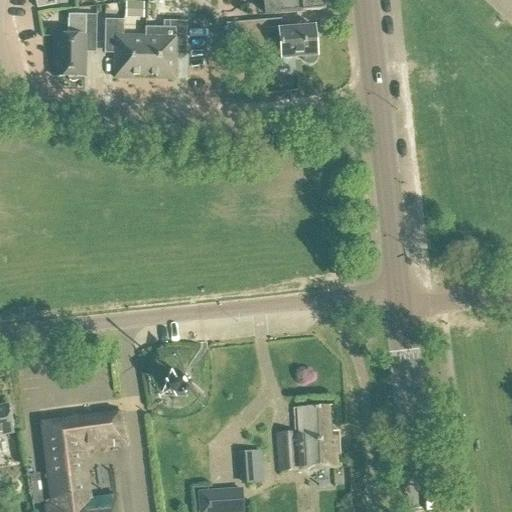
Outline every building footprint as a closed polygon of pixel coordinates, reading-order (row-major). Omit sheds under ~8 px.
[(34,0),(36,10),(55,6),(53,0),(34,0)] [(264,0),(265,16),(324,12),(323,0),(264,0)] [(125,5),(125,21),(141,21),(142,6),(125,5)] [(66,17),(66,37),(54,37),(53,78),(66,79),(68,82),(71,84),(74,84),(77,82),(79,79),(84,79),(84,56),(96,56),(96,46),(96,17),(66,17)] [(132,77),(144,77),(145,39),(123,39),(123,22),(104,21),(104,47),(104,56),(115,57),(114,80),(132,80),(132,77)] [(242,53),(279,50),(280,62),(302,60),(302,61),(303,62),(304,64),(305,65),(306,65),(308,66),(309,66),(311,66),(312,65),(313,64),(315,63),(315,62),(316,61),(316,59),(313,29),(282,31),(281,21),(226,26),(229,58),(243,57),(242,53)] [(145,30),(145,39),(144,77),(157,78),(157,81),(174,81),(175,56),(186,56),(186,49),(186,23),(167,23),(163,23),(163,30),(145,30)] [(264,71),(250,72),(251,86),(264,85),(264,71)] [(171,376),(165,384),(165,394),(173,401),(184,400),(191,392),(190,382),(182,375),(171,376)] [(0,437),(13,435),(8,407),(0,408),(0,437)] [(331,434),(329,408),(294,410),(296,434),(278,435),(280,473),(298,472),(339,469),(337,433),(331,434)] [(123,414),(73,421),(84,511),(118,511),(117,500),(90,503),(83,453),(127,448),(123,414)] [(46,509),(46,511),(84,511),(73,421),(41,425),(52,508),(46,509)] [(239,450),(240,481),(263,480),(262,449),(239,450)] [(199,511),(211,510),(210,511),(243,511),(241,490),(197,493),(199,511)]
